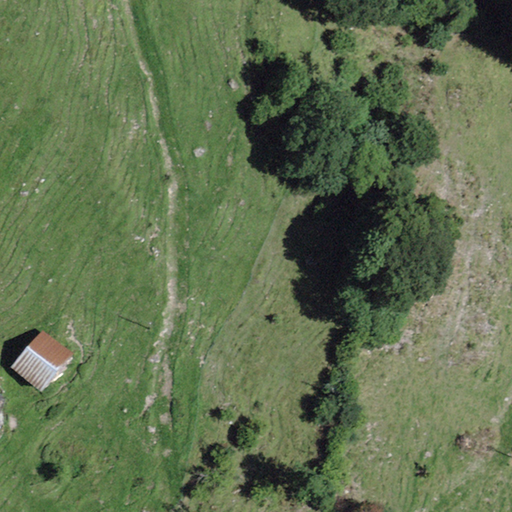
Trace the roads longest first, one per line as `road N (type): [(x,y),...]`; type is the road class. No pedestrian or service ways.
road 1 (track): [(124,0),(176,192),(176,315),(153,369),(167,511)]
road 2 (track): [(428,511),(500,457),(511,391)]
